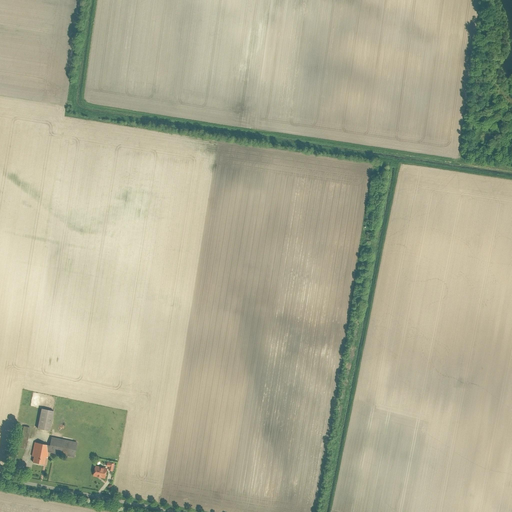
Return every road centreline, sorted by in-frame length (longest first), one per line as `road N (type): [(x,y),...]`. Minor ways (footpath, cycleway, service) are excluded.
road 1 (track): [(511,169),(81,106),(91,0)]
road 2 (unclassified): [(0,476),(183,511)]
